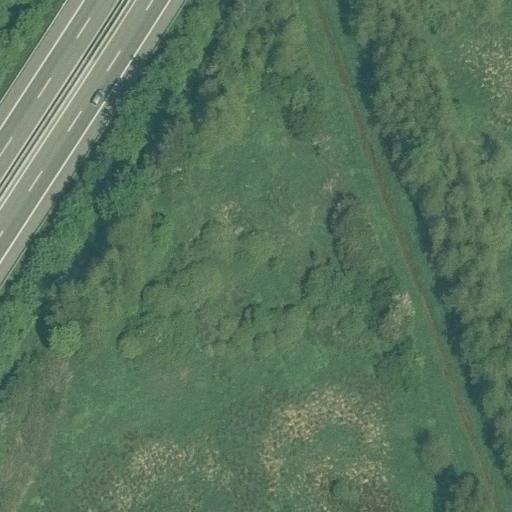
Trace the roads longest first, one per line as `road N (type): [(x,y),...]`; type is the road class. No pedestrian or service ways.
road 1 (motorway): [(0,240),(155,0)]
road 2 (motorway): [(103,0),(0,162)]
